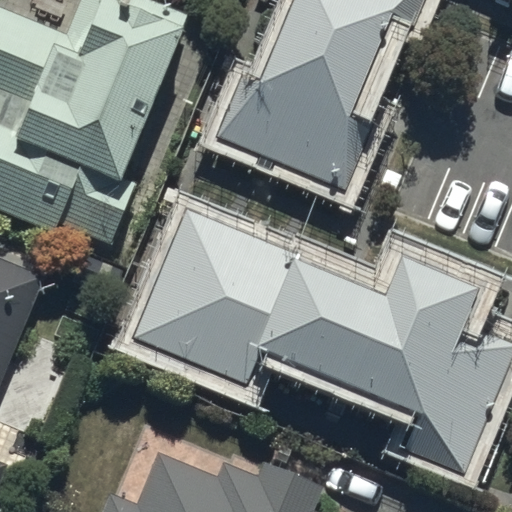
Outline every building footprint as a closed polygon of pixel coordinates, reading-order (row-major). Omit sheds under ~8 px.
[(185,11),(156,0),(70,0),(58,28),(0,5),(0,205),(54,226),(57,219),(107,238),(132,174),(123,171),(185,11)] [(418,0),(278,0),(249,71),(238,66),(214,128),(345,183),(378,104),(357,96),(392,11),(410,19),(418,0)] [(183,198),(133,329),(240,375),(253,335),(412,400),(397,442),(462,468),(511,338),(458,316),(472,274),(395,241),(383,281),(183,198)] [(40,271),(0,254),(0,458),(2,455),(0,454),(0,399),(24,410),(42,368),(6,353),(40,271)] [(108,489),(98,511),(318,511),(312,509),(321,484),(258,457),(253,471),(223,459),(219,470),(156,447),(135,502),(108,489)]
